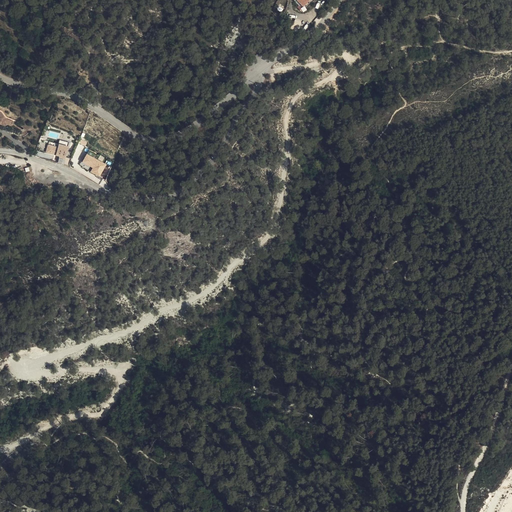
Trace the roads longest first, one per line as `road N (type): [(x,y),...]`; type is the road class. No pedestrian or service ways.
road 1 (track): [(264,66),(347,58),(299,94),(285,118),(287,155),(269,237),(212,288),(130,330),(27,368),(25,374),(113,369),(120,386),(98,415),(54,423),(0,450)]
road 2 (residential): [(257,72),(259,84),(216,155),(171,194),(125,197),(0,150)]
road 3 (unclassified): [(257,72),(211,115),(147,141),(77,100),(0,76)]
road 4 (track): [(464,511),(511,367)]
